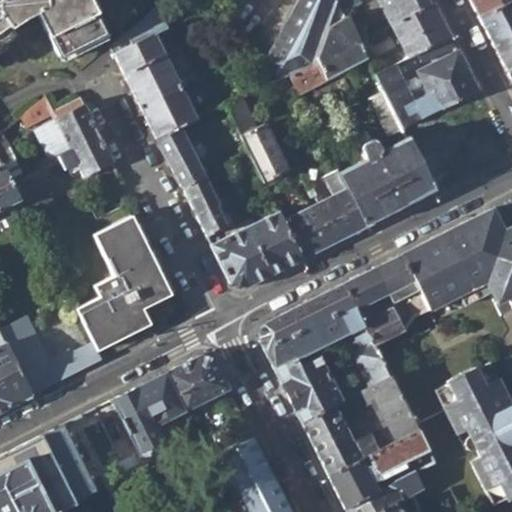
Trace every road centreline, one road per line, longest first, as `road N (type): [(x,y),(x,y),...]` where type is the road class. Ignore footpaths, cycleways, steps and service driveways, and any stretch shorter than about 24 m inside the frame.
road 1 (residential): [(221,320),(511,174)]
road 2 (residential): [(221,320),(104,88)]
road 3 (residential): [(0,430),(221,320)]
road 4 (residential): [(318,511),(221,320)]
road 5 (residential): [(450,0),(511,118)]
